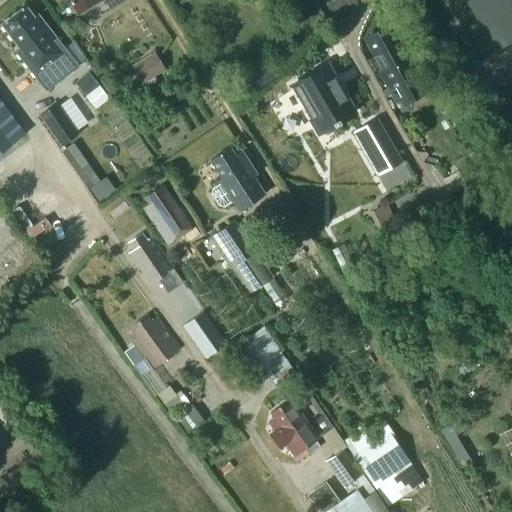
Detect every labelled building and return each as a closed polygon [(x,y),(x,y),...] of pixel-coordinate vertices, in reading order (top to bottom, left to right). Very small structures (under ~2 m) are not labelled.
[(101,0),(70,0),(79,14),(101,0)] [(106,0),(85,14),(91,23),(126,0),(106,0)] [(511,40),(511,0),(468,0),(498,49),(511,40)] [(38,14),(35,17),(26,6),(2,24),(20,48),(17,51),(47,89),(78,65),(38,14)] [(387,24),(365,37),(376,56),(373,57),(393,92),(415,79),(419,86),(433,78),(416,50),(409,54),(403,44),(400,39),(397,41),(388,26),(387,24)] [(143,84),(166,70),(155,51),(132,65),(130,66),(142,84),(143,84)] [(327,65),(291,86),(318,133),(355,112),(327,65)] [(92,106),(106,96),(95,79),(80,89),(92,106)] [(0,152),(25,133),(0,99),(0,152)] [(57,105),(42,116),(62,143),(76,132),(57,105)] [(379,119),(358,130),(366,145),(387,134),(379,119)] [(438,131),(464,177),(483,166),(458,120),(438,131)] [(389,140),(371,150),(383,171),(401,161),(389,140)] [(74,143),(62,152),(88,188),(100,179),(74,143)] [(215,179),(218,183),(215,185),(214,188),(222,201),(225,201),(228,199),(234,209),(260,193),(249,175),(253,173),(238,150),(232,154),(227,146),(207,158),(219,177),(215,179)] [(465,187),(472,198),(494,184),(487,173),(465,187)] [(185,234),(189,240),(199,234),(195,227),(192,228),(163,185),(145,197),(149,204),(143,208),(168,245),(185,234)] [(274,275),(235,218),(209,236),(248,293),(274,275)] [(129,252),(151,283),(174,268),(152,237),(147,240),(142,233),(129,242),(134,249),(129,252)] [(205,312),(188,324),(211,355),(228,344),(205,312)] [(128,336),(134,344),(123,352),(133,365),(144,357),(151,367),(178,347),(155,317),(150,320),(146,313),(130,325),(135,331),(128,336)] [(299,375),(265,326),(234,348),(256,379),(267,371),(280,388),(299,375)] [(166,387),(157,393),(174,416),(185,407),(168,385),(166,387)] [(316,436),(307,424),(300,412),(302,410),(295,400),(289,404),(286,399),(268,412),(272,417),(267,420),(273,429),(269,432),(278,445),(282,442),(291,454),(303,445),(307,451),(317,444),(313,438),(316,436)] [(204,420),(192,404),(177,415),(189,431),(204,420)] [(310,422),(307,424),(316,436),(319,434),(321,437),(334,428),(324,414),(311,423),(310,422)] [(464,468),(473,463),(456,435),(466,430),(459,418),(440,430),(464,468)] [(363,473),(344,447),(326,461),(344,486),(363,473)] [(410,473),(384,488),(392,502),(418,487),(410,473)] [(331,480),(313,493),(322,506),(340,492),(331,480)]
